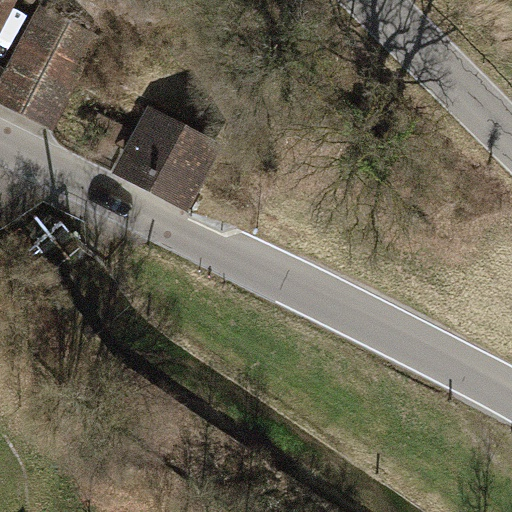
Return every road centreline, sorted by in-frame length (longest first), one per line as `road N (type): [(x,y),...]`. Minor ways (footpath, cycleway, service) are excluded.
road 1 (tertiary): [(511,400),(0,138)]
road 2 (tertiary): [(511,141),(371,0)]
